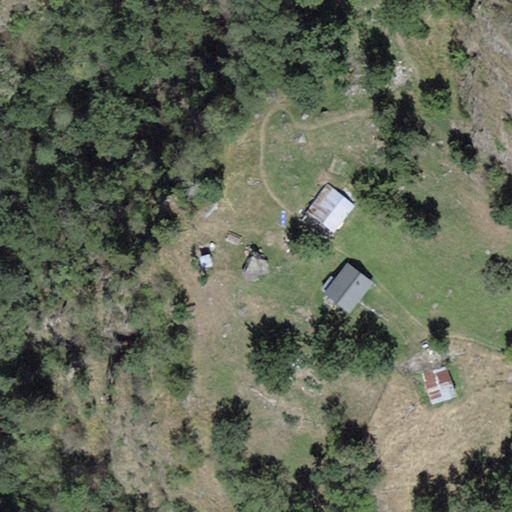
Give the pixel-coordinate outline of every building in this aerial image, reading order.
[(325,200),(315,214),(335,229),(348,211),(347,210),(351,204),(328,187),(321,197),(325,200)] [(242,239),(261,262),(296,227),(275,204),(242,239)] [(349,265),(327,293),(348,309),(371,282),(349,265)] [(249,322),(271,342),(301,310),(280,288),(249,322)] [(107,291),(108,301),(123,299),(122,289),(107,291)] [(446,367),(425,373),(434,400),(454,394),(446,367)] [(376,421),(369,392),(344,398),(351,427),(376,421)]
